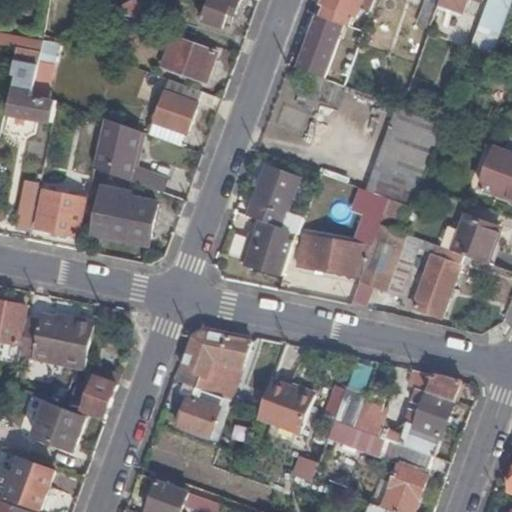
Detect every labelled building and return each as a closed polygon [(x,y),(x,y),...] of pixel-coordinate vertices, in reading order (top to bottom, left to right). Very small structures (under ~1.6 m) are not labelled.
[(114,13),(126,16),(153,24),(158,8),(134,0),(113,13),(114,13)] [(234,0),(208,0),(201,21),(222,29),(228,12),(236,15),(241,2),(234,0)] [(325,7),(321,17),(345,26),(349,15),(359,18),(364,4),(370,6),(372,0),(327,0),(324,7),(325,7)] [(429,0),(421,26),(431,29),(440,7),(442,0),(429,0)] [(442,0),(440,7),(449,10),(450,9),(465,15),(470,0),(479,0),(482,1),(482,0),(442,0)] [(511,0),(488,0),(469,55),(490,62),(511,0)] [(160,37),(163,28),(153,24),(126,16),(123,24),(160,37)] [(361,42),(364,33),(351,29),(348,37),(361,42)] [(0,45),(17,48),(42,53),(44,42),(0,33),(0,45)] [(351,60),(356,45),(325,34),(315,64),(331,70),(336,56),(351,60)] [(206,83),(217,53),(174,38),(163,68),(206,83)] [(17,48),(15,59),(39,64),(42,53),(17,48)] [(9,115),(53,123),(58,102),(33,97),(33,93),(37,77),(27,75),(24,90),(14,88),(9,115)] [(149,135),(184,148),(204,93),(169,80),(149,135)] [(312,109),(317,96),(306,92),(301,105),(312,109)] [(413,208),(420,187),(444,123),(402,108),(400,107),(369,191),(390,199),(413,208)] [(121,135),(106,130),(99,161),(134,172),(141,142),(142,137),(122,131),(121,135)] [(511,198),(511,138),(507,152),(496,148),(482,188),(511,198)] [(141,142),(134,172),(141,175),(148,145),(141,142)] [(255,206),(251,218),(262,222),(273,226),(278,214),(288,217),(301,181),(267,169),(254,205),(255,206)] [(140,185),(175,197),(179,184),(144,171),(140,185)] [(154,233),(158,206),(132,200),(132,195),(104,190),(96,234),(111,237),(111,236),(130,240),(132,230),(154,233)] [(26,191),(20,217),(33,220),(39,194),(26,191)] [(79,238),(86,200),(44,192),(37,230),(79,238)] [(407,224),(413,208),(390,199),(384,215),(407,224)] [(467,256),(488,264),(501,229),(466,216),(454,252),(467,256)] [(284,276),(298,235),(273,226),(262,222),(258,234),(253,232),(245,259),(250,261),(249,265),(284,276)] [(360,283),(383,291),(404,234),(381,226),(373,248),(362,277),(360,283)] [(404,234),(383,291),(401,297),(419,250),(422,240),(404,234)] [(299,266),(362,277),(373,248),(304,236),(299,266)] [(422,240),(419,250),(434,255),(437,246),(422,240)] [(467,256),(454,252),(437,246),(434,255),(463,266),(467,256)] [(443,320),(463,266),(434,255),(415,309),(443,320)] [(0,341),(20,346),(27,309),(0,303),(0,341)] [(124,334),(129,312),(103,306),(99,329),(124,334)] [(23,355),(85,368),(87,369),(96,323),(74,318),(73,322),(58,319),(43,316),(41,322),(30,320),(23,355)] [(197,338),(185,370),(203,376),(198,389),(202,390),(225,399),(233,401),(253,343),(207,333),(197,338)] [(185,370),(180,368),(175,380),(198,389),(203,376),(185,370)] [(95,378),(119,387),(122,378),(98,370),(95,378)] [(436,458),(464,382),(415,371),(410,387),(424,391),(421,402),(426,403),(421,417),(417,416),(411,426),(409,425),(404,440),(402,446),(407,447),(434,457),(436,458)] [(71,409),(106,421),(119,387),(95,378),(91,377),(87,387),(81,384),(71,409)] [(318,395),(273,379),(261,412),(259,418),(303,434),(318,395)] [(366,397),(347,389),(336,421),(355,428),(366,397)] [(222,408),(225,399),(202,390),(199,400),(222,408)] [(222,408),(199,400),(191,397),(180,428),(211,439),(222,408)] [(76,452),(88,419),(48,405),(36,437),(76,452)] [(391,511),(392,511),(416,511),(430,477),(427,476),(434,457),(407,447),(385,509),(391,511)] [(296,476),(313,482),(319,466),(302,459),(296,476)] [(0,494),(42,510),(56,472),(22,460),(17,475),(5,470),(0,482),(0,494)] [(203,511),(224,511),(227,507),(160,482),(149,511),(184,511),(187,505),(203,511)] [(0,511),(32,511),(0,500),(0,511)]
